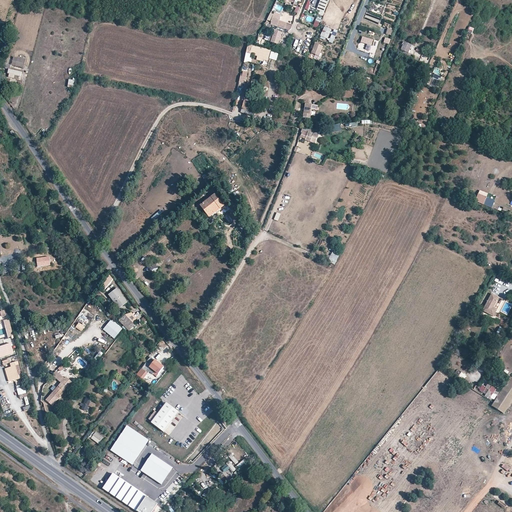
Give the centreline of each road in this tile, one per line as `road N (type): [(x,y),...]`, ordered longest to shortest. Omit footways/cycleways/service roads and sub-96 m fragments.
road 1 (unclassified): [(306,511),(116,271),(0,101)]
road 2 (track): [(98,245),(169,109),(198,105),(262,118),(276,73)]
road 3 (track): [(182,353),(249,255),(299,129)]
road 4 (unclassified): [(48,468),(53,458),(0,278)]
